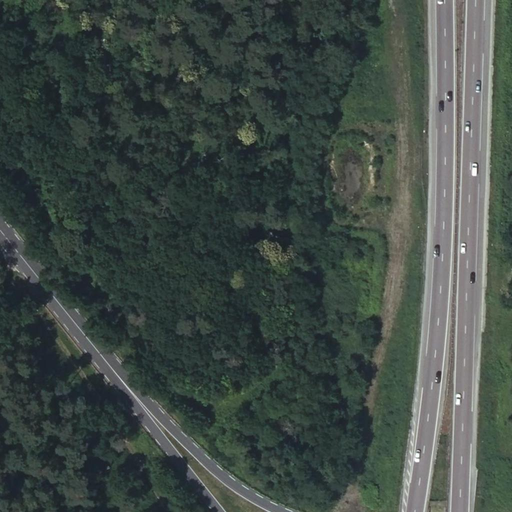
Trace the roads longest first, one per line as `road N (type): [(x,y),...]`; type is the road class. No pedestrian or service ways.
road 1 (trunk): [(440,0),(440,224),(411,511)]
road 2 (trunk): [(457,511),(474,0)]
road 3 (track): [(165,511),(100,420),(84,375),(15,279),(15,257)]
road 4 (tertiary): [(280,511),(217,474),(125,389)]
road 5 (tertiary): [(0,237),(125,389)]
road 6 (trunk): [(125,389),(219,511)]
